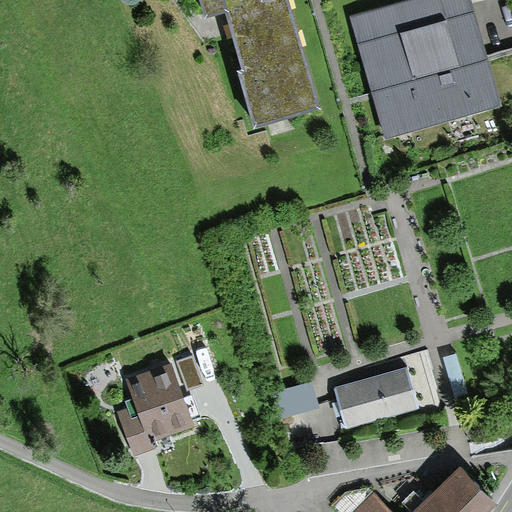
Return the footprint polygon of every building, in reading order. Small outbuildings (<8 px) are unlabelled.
[(200,0),(203,9),(221,3),(254,120),(316,102),(287,0),(200,0)] [(472,0),(389,0),(346,12),(381,135),(501,100),(483,38),(472,0)] [(169,362),(126,378),(135,404),(115,411),(133,460),(158,451),(153,439),(192,425),(169,362)] [(403,365),(332,386),(345,427),(415,406),(403,365)] [(461,466),(414,511),(491,511),(499,505),(461,466)] [(391,511),(374,495),(356,511),(391,511)]
